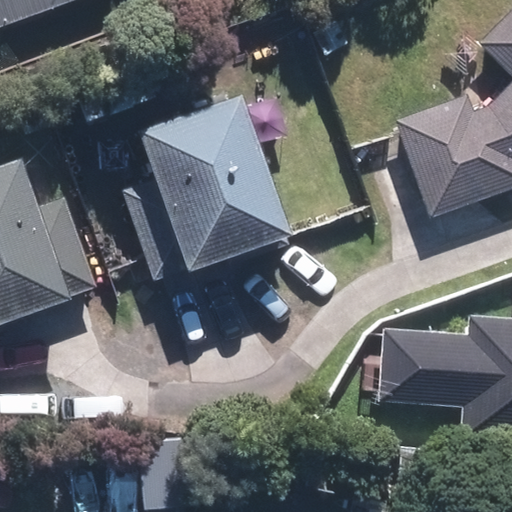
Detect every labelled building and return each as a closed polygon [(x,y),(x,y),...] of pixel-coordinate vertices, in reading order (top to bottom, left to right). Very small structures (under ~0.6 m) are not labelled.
[(0,0),(0,18),(50,0),(0,0)] [(511,2),(473,41),(510,78),(490,98),(396,133),(423,215),(511,186),(511,2)] [(276,232),(227,94),(124,131),(143,184),(119,193),(149,277),(276,232)] [(5,161),(0,162),(0,312),(84,283),(54,200),(23,211),(5,161)] [(375,330),(371,399),(455,405),(453,432),(511,435),(511,319),(464,316),(462,336),(375,330)]
